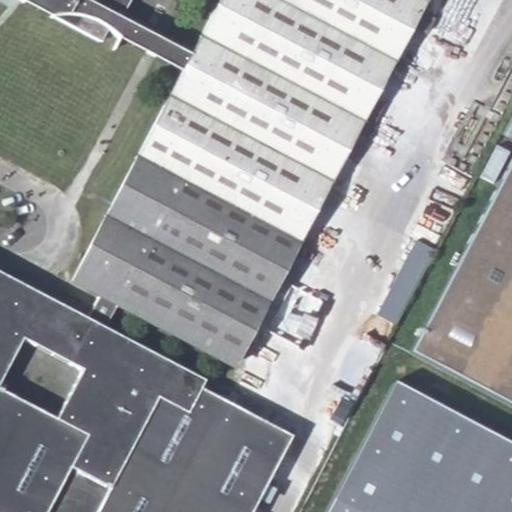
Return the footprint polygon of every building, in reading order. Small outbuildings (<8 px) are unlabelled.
[(0,0),(0,150),(43,173),(109,51),(101,46),(113,24),(88,10),(76,32),(52,22),(17,90),(0,81),(0,0)] [(80,0),(90,6),(88,10),(113,24),(115,19),(121,22),(132,0),(80,0)] [(221,0),(91,249),(198,306),(248,332),(424,0),(221,0)] [(511,511),(511,159),(411,355),(511,409),(511,449),(394,388),(329,511),(511,511)] [(382,315),(402,323),(432,245),(411,237),(382,315)] [(231,366),(248,332),(198,306),(91,249),(74,281),(231,366)] [(0,511),(248,511),(288,437),(214,398),(197,390),(201,382),(0,275),(0,511)]
